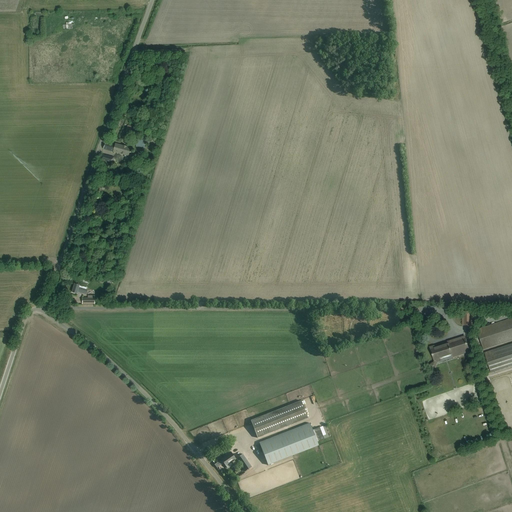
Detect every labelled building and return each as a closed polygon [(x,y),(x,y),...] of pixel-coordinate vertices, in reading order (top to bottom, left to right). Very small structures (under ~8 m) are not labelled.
[(115,145),(110,144),(105,142),(103,149),(113,152),(128,156),(127,159),(135,162),(137,155),(130,153),(129,152),(130,149),(115,144),(115,145)] [(113,158),(101,154),(99,163),(111,166),(113,158)] [(83,288),(79,287),(79,286),(74,284),(72,293),(77,294),(77,292),(86,295),(87,290),(86,289),(83,288)] [(471,312),(463,312),(463,325),(472,325),(471,312)] [(510,313),(481,314),(481,322),(497,322),(511,317),(510,313)] [(511,318),(477,330),(483,350),(511,340),(511,344),(484,353),(491,373),(511,366),(511,318)] [(464,337),(448,342),(449,344),(435,349),(434,346),(430,348),(434,361),(433,363),(432,364),(432,365),(431,365),(431,366),(431,367),(431,368),(431,369),(432,369),(432,370),(433,370),(434,370),(435,370),(435,369),(436,369),(436,368),(437,367),(437,365),(438,363),(441,362),(440,359),(452,355),(452,356),(469,350),(464,337)] [(251,420),(253,425),(258,438),(308,419),(301,401),(251,420)] [(319,446),(310,423),(259,443),(268,465),(319,446)] [(226,466),(236,459),(231,452),(228,454),(228,455),(222,460),(226,466)] [(243,454),(238,458),(236,459),(245,472),(252,467),(243,454)]
